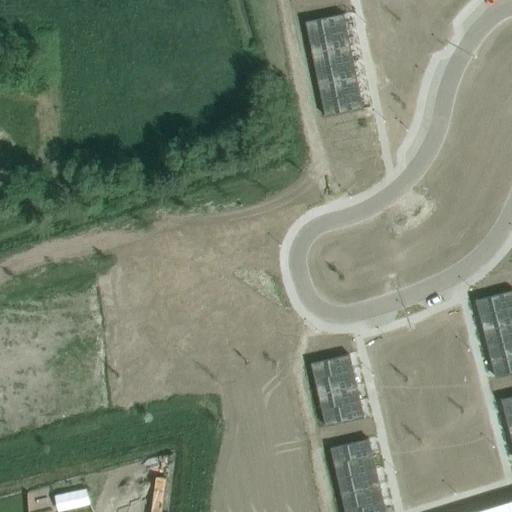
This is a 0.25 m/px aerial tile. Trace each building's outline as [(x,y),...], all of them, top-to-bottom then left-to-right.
[(343,13),(305,21),(308,37),(347,29),(343,13)] [(347,29),(308,37),(312,53),(350,45),(347,29)] [(350,45),(312,53),(315,68),(353,61),(350,45)] [(353,61),(315,68),(318,84),(356,76),(353,61)] [(356,76),(318,84),(321,100),(359,92),(356,76)] [(359,92),(321,100),(324,116),(363,108),(359,92)] [(511,289),(476,299),(480,315),(511,306),(511,289)] [(511,306),(480,315),(484,330),(511,323),(511,306)] [(511,323),(484,330),(488,346),(511,339),(511,323)] [(511,339),(488,346),(492,362),(511,356),(511,339)] [(348,353),(311,362),(314,378),(352,370),(348,353)] [(511,356),(492,362),(496,377),(511,373),(511,356)] [(352,370),(314,378),(318,394),(356,385),(352,370)] [(356,385),(318,394),(321,410),(359,401),(356,385)] [(511,395),(501,398),(505,415),(511,413),(511,395)] [(359,401),(321,410),(325,426),(363,417),(359,401)] [(368,438),(330,447),(334,463),(371,454),(368,438)] [(371,454),(334,463),(337,479),(375,470),(371,454)] [(375,470),(337,479),(341,494),(379,486),(375,470)] [(379,486),(341,494),(344,510),(382,501),(379,486)] [(511,511),(511,498),(466,511),(511,511)] [(384,511),(382,501),(344,510),(344,511),(384,511)]
